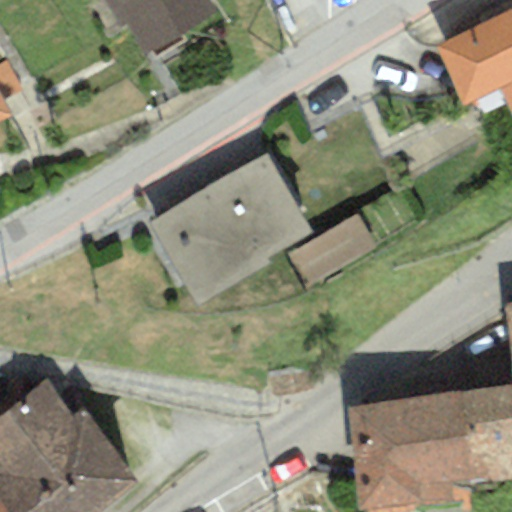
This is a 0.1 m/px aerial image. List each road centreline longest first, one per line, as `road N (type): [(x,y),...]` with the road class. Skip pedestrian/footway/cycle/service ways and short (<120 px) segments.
road 1 (tertiary): [(0,244),(404,0)]
road 2 (unclassified): [(153,511),(497,251)]
